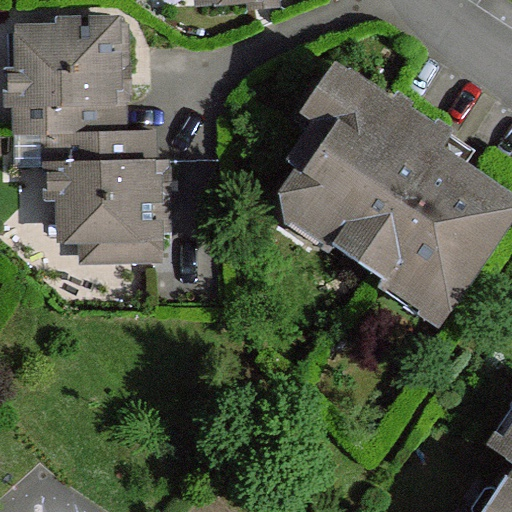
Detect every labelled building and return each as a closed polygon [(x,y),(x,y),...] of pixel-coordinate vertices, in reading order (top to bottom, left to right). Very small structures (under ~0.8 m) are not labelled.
[(112,75),(122,76),(121,26),(59,26),(59,35),(23,36),(23,73),(11,73),(11,106),(17,106),(17,135),(47,134),(48,165),(55,165),(55,198),(67,198),(68,235),(88,235),(88,256),(155,255),(155,232),(161,232),(161,193),(154,192),(153,179),(161,179),(161,162),(154,162),(153,134),(123,134),(123,91),(112,90),(112,75)] [(112,90),(123,91),(122,76),(112,75),(112,90)] [(430,164),(445,143),(396,109),(392,115),(343,82),(321,114),(330,120),(315,143),(322,148),(305,173),(315,180),(295,209),(341,239),(337,246),(387,281),(392,273),(441,308),(508,209),(456,171),(452,168),(446,176),(430,164)] [(452,168),(456,171),(468,153),(448,139),(445,143),(430,164),(446,176),(452,168)] [(154,192),(161,193),(161,179),(153,179),(154,192)] [(498,468),(467,511),(511,511),(511,420),(485,459),(498,468)]
